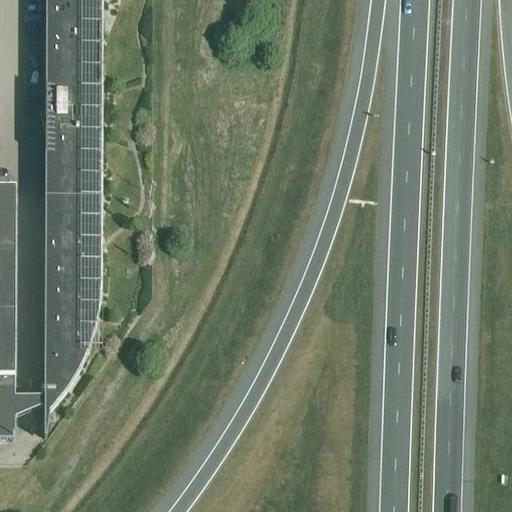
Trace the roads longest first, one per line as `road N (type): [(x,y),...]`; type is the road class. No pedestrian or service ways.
road 1 (motorway): [(376,0),(324,238),(265,369),(175,511)]
road 2 (motorway): [(416,0),(394,511)]
road 3 (motorway): [(450,511),(469,0)]
road 4 (unknown): [(1,145),(28,412),(21,441),(0,451)]
